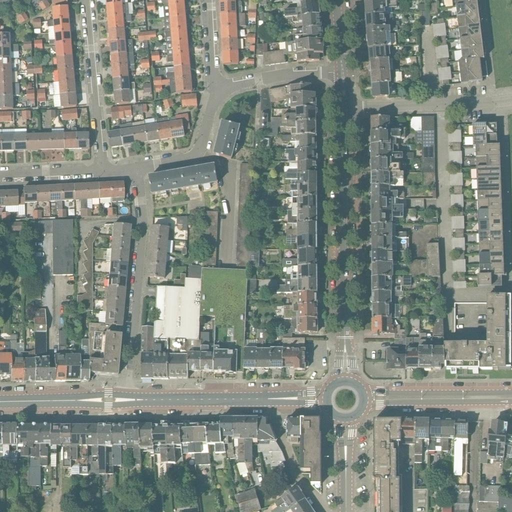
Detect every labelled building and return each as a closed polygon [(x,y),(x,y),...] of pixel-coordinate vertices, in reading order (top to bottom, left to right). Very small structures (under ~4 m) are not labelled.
[(367,17),(385,16),(385,9),(397,8),(397,1),(394,1),(365,3),(367,17)] [(221,15),(242,14),(241,2),(220,3),(221,15)] [(321,15),(318,2),(297,4),(298,10),(285,11),(285,19),(292,18),(321,15)] [(108,18),(129,16),(128,4),(122,4),(107,6),(108,18)] [(457,18),(479,15),(478,12),(481,11),(480,4),(477,4),(456,7),(457,18)] [(164,19),(185,17),(184,5),(169,6),(163,7),(164,19)] [(53,22),(69,20),(68,7),(52,8),(50,10),(51,22),(53,22)] [(236,27),(246,26),(245,14),(242,14),(221,15),(221,28),(236,27)] [(303,30),(322,28),(321,15),(292,18),(293,24),(302,23),(303,30)] [(458,29),(480,26),(480,23),(482,22),(481,15),(479,15),(457,18),(458,29)] [(109,31),(125,29),(124,23),(132,23),(131,16),(129,16),(108,18),(109,31)] [(368,30),(398,28),(399,27),(399,23),(393,23),(393,21),(386,21),(385,16),(367,17),(368,30)] [(165,32),(186,30),(185,17),(164,19),(165,32)] [(54,34),(70,32),(69,20),(53,22),(54,34)] [(460,40),(481,37),(481,33),(483,33),(482,26),(480,26),(458,29),(460,40)] [(222,40),(237,39),(236,27),(221,28),(222,40)] [(296,43),(322,40),(322,28),(303,30),(293,30),(294,43),(296,43)] [(369,50),(390,48),(391,48),(390,34),(391,34),(391,33),(395,32),(395,33),(398,32),(398,28),(368,30),(369,50)] [(110,43),(126,42),(125,29),(109,31),(110,43)] [(166,44),(187,42),(186,30),(165,32),(166,44)] [(56,46),(71,44),(70,32),(54,34),(55,41),(49,41),(50,46),(56,46)] [(0,47),(11,47),(10,35),(0,34),(0,47)] [(461,51),(483,48),(482,44),(485,44),(484,37),(481,37),(460,40),(461,51)] [(222,53),(238,52),(237,39),(222,40),(222,53)] [(298,61),(298,63),(307,62),(320,61),(319,55),(324,54),(323,48),(324,48),(323,42),(322,40),(296,43),(297,56),(294,56),(295,61),(298,61)] [(111,55),(134,53),(132,41),(126,42),(110,43),(111,55)] [(168,56),(188,54),(187,42),(166,44),(168,56)] [(57,58),(72,57),(71,44),(56,46),(57,58)] [(0,60),(11,60),(11,53),(19,53),(19,47),(11,47),(0,47),(0,60)] [(370,62),(391,60),(390,48),(369,50),(370,62)] [(462,61),(480,60),(484,60),(484,55),(486,55),(485,48),(483,48),(461,51),(462,61)] [(223,66),(224,66),(238,65),(238,52),(222,53),(223,66)] [(112,67),(135,65),(134,53),(111,55),(112,67)] [(174,68),(190,67),(188,54),(168,56),(168,63),(174,63),(174,68)] [(58,71),(73,70),(72,57),(57,58),(58,71)] [(0,72),(12,72),(11,60),(0,60),(0,72)] [(371,74),(394,72),(393,60),(391,60),(370,62),(371,74)] [(460,73),(487,70),(486,63),(480,63),(480,60),(462,61),(458,62),(460,73)] [(113,80),(129,78),(128,72),(135,71),(135,65),(112,67),(113,80)] [(175,81),(191,79),(190,67),(174,68),(175,81)] [(59,83),(74,82),(73,70),(58,71),(59,83)] [(461,85),(470,84),(483,82),(482,78),(488,77),(487,70),(460,73),(461,85)] [(0,84),(12,84),(12,72),(0,72),(0,84)] [(372,86),(391,84),(400,83),(399,72),(394,72),(371,74),(372,86)] [(114,92),(134,90),(133,85),(129,86),(129,78),(113,80),(114,92)] [(176,88),(176,93),(192,92),(191,79),(175,81),(170,81),(171,88),(176,88)] [(60,96),(76,95),(74,82),(59,83),(54,83),(55,96),(60,96)] [(0,97),(13,97),(17,97),(17,84),(12,84),(0,84),(0,97)] [(389,97),(389,91),(392,90),(391,84),(372,86),(373,99),(389,97)] [(301,87),(291,87),(293,95),(291,95),(291,110),(315,110),(316,107),(315,103),(315,100),(315,94),(311,94),(311,86),(301,87)] [(276,102),(282,101),(280,89),(274,91),(276,102)] [(116,105),(131,104),(136,103),(135,90),(134,90),(114,92),(116,105)] [(271,103),(276,102),(274,91),(268,92),(271,103)] [(60,96),(61,108),(77,107),(76,95),(60,96)] [(0,110),(14,109),(13,97),(0,97),(0,110)] [(143,115),(143,114),(142,106),(133,106),(133,116),(143,115)] [(70,120),(78,120),(77,110),(62,111),(62,118),(70,117),(70,120)] [(288,124),(315,124),(315,110),(291,110),(291,117),(282,117),(282,118),(271,119),(271,124),(288,124)] [(4,119),(12,119),(11,112),(0,112),(0,122),(4,123),(4,119)] [(169,121),(172,139),(185,137),(184,131),(190,130),(187,115),(176,117),(176,120),(169,121)] [(172,139),(169,121),(169,118),(156,120),(160,141),(172,139)] [(371,132),(389,132),(389,119),(371,119),(371,132)] [(148,143),(160,141),(156,120),(144,122),(148,143)] [(136,145),(148,143),(144,122),(132,124),(133,130),(136,145)] [(232,160),(236,143),(240,127),(222,123),(214,156),(232,160)] [(270,137),(278,137),(278,129),(280,128),(288,128),(288,124),(282,124),(271,124),(267,123),(267,130),(266,137),(270,137)] [(296,137),(315,136),(315,124),(288,124),(288,128),(288,131),(292,131),(292,137),(296,137)] [(473,136),(499,136),(499,129),(497,129),(496,125),(472,125),(473,136)] [(65,150),(78,150),(77,135),(77,129),(72,129),(72,135),(64,135),(65,150)] [(3,152),(15,152),(15,136),(15,130),(2,131),(2,137),(3,152)] [(123,147),(136,145),(133,130),(121,132),(123,147)] [(111,149),(123,147),(121,132),(108,134),(111,149)] [(372,146),(396,146),(396,140),(405,139),(405,132),(389,132),(371,132),(372,146)] [(77,135),(78,150),(90,149),(89,134),(77,135)] [(40,151),(53,150),(52,135),(39,136),(40,151)] [(53,150),(65,150),(64,135),(52,135),(53,150)] [(15,152),(28,151),(27,136),(15,136),(15,152)] [(28,151),(40,151),(39,136),(27,136),(28,151)] [(295,150),(316,150),(315,136),(296,137),(296,143),(295,143),(295,150)] [(497,143),(500,143),(499,136),(473,136),(473,148),(476,148),(500,147),(500,146),(497,146),(497,143)] [(372,161),(396,160),(414,160),(413,154),(399,154),(399,146),(396,146),(372,146),(372,161)] [(476,158),(502,157),(502,151),(500,151),(500,147),(476,148),(476,158)] [(253,163),(261,163),(261,151),(253,150),(253,163)] [(289,163),(316,163),(316,150),(295,150),(285,150),(285,155),(288,155),(289,163)] [(476,169),(503,168),(503,161),(500,161),(500,158),(502,158),(502,157),(476,158),(476,169)] [(372,173),(400,173),(400,166),(396,166),(396,160),(372,161),(372,173)] [(285,175),(316,174),(316,163),(289,163),(289,168),(285,168),(285,175)] [(185,190),(201,187),(218,184),(215,166),(182,172),(185,190)] [(477,180),(503,179),(503,172),(501,172),(500,169),(503,169),(503,168),(476,169),(477,180)] [(152,196),(185,190),(182,172),(149,178),(152,196)] [(372,187),(393,187),(395,187),(395,181),(404,181),(404,174),(400,174),(400,173),(372,173),(372,187)] [(291,187),(316,187),(316,174),(285,175),(285,181),(291,181),(291,187)] [(477,191),(504,190),(503,183),(501,183),(501,179),(503,179),(477,180),(477,191)] [(99,200),(111,200),(110,184),(98,185),(99,200)] [(111,203),(124,203),(123,184),(110,184),(111,200),(111,203)] [(80,210),(81,210),(86,210),(86,201),(86,185),(73,186),(74,202),(80,202),(80,210)] [(86,201),(99,200),(98,185),(86,185),(86,201)] [(62,203),(74,202),(73,186),(61,187),(62,203)] [(37,204),(49,203),(48,187),(36,188),(37,204)] [(57,211),(58,211),(62,211),(62,203),(61,187),(48,187),(49,203),(57,203),(57,211)] [(293,198),(316,198),(316,187),(291,187),(285,187),(285,193),(293,193),(293,198)] [(372,200),(399,200),(403,200),(403,193),(393,193),(393,187),(372,187),(372,200)] [(24,204),(37,204),(36,188),(23,189),(23,192),(24,204)] [(478,202),(504,201),(504,194),(501,194),(501,190),(504,190),(477,191),(478,202)] [(24,206),(24,204),(23,192),(17,193),(17,192),(5,193),(5,208),(18,208),(18,207),(24,206)] [(292,212),(316,212),(316,198),(293,198),(292,198),(292,212)] [(372,214),(403,213),(403,210),(403,207),(399,207),(399,200),(372,200),(372,214)] [(478,212),(504,211),(504,205),(502,205),(502,201),(504,201),(478,202),(478,212)] [(478,223),(505,222),(504,215),(502,216),(502,212),(504,212),(504,211),(478,212),(478,223)] [(293,225),(316,225),(316,212),(292,212),(292,218),(293,218),(293,225)] [(372,227),(395,226),(399,226),(399,219),(403,219),(405,219),(405,213),(403,213),(372,214),(372,227)] [(183,232),(187,232),(188,218),(177,218),(177,225),(183,226),(183,232)] [(20,230),(20,222),(9,221),(9,230),(20,230)] [(52,277),(73,276),(72,221),(52,222),(52,235),(52,277)] [(479,234),(505,233),(505,226),(502,226),(502,223),(505,223),(505,222),(478,223),(479,234)] [(112,238),(129,240),(131,227),(113,225),(112,238)] [(287,238),(316,238),(316,225),(293,225),(297,225),(297,231),(287,231),(287,238)] [(372,239),(393,239),(407,239),(406,233),(396,233),(395,226),(372,227),(372,239)] [(151,240),(168,242),(169,229),(152,227),(151,240)] [(91,244),(92,244),(98,233),(92,230),(87,239),(91,244)] [(479,245),(505,244),(505,237),(503,237),(503,234),(505,233),(479,234),(479,245)] [(111,250),(128,252),(129,240),(112,238),(111,250)] [(298,251),(317,250),(316,238),(287,238),(287,244),(297,244),(297,251),(298,251)] [(90,255),(92,255),(92,245),(92,244),(91,244),(87,239),(83,242),(87,251),(88,251),(90,255)] [(373,252),(393,252),(393,239),(372,239),(373,252)] [(150,252),(167,253),(168,242),(151,240),(150,252)] [(479,256),(506,255),(506,248),(503,248),(503,244),(505,244),(479,245),(479,256)] [(410,278),(433,278),(440,278),(439,245),(438,245),(424,246),(425,261),(408,262),(409,278),(410,278)] [(109,263),(127,264),(128,252),(111,250),(109,263)] [(292,268),(317,268),(317,250),(298,251),(298,260),(283,261),(283,268),(292,268)] [(90,266),(92,266),(92,255),(90,255),(88,251),(87,251),(83,253),(87,262),(88,262),(90,266)] [(248,265),(248,268),(259,268),(259,265),(260,251),(249,251),(249,253),(249,260),(248,265)] [(149,265),(166,267),(167,253),(150,252),(149,265)] [(373,265),(393,265),(393,252),(373,252),(373,265)] [(480,266),(506,266),(506,259),(503,259),(503,255),(506,255),(479,256),(480,266)] [(90,277),(92,277),(92,266),(90,266),(88,262),(87,262),(83,265),(87,273),(88,273),(90,277)] [(108,276),(126,277),(127,264),(109,263),(108,276)] [(148,278),(165,279),(166,267),(149,265),(148,278)] [(373,278),(393,278),(393,265),(373,265),(373,278)] [(480,277),(502,277),(507,277),(506,270),(504,270),(504,266),(506,266),(480,266),(480,277)] [(188,267),(187,277),(202,279),(202,270),(202,268),(188,267)] [(287,281),(317,280),(317,268),(292,268),(292,275),(287,275),(287,281)] [(200,317),(215,318),(215,326),(234,326),(234,342),(237,342),(237,350),(238,350),(238,354),(237,374),(244,374),(244,370),(245,369),(245,349),(247,290),(248,271),(237,271),(220,270),(215,270),(202,270),(202,279),(187,277),(186,278),(185,289),(174,288),(157,287),(155,328),(155,340),(169,340),(183,341),(200,341),(200,333),(200,317)] [(90,288),(92,289),(92,277),(90,277),(88,273),(87,273),(83,276),(87,285),(88,284),(90,288)] [(185,289),(186,279),(186,275),(181,275),(181,281),(175,280),(174,288),(185,289)] [(107,288),(125,290),(126,277),(108,276),(107,288)] [(477,277),(478,289),(504,288),(504,280),(502,280),(502,277),(480,277),(477,277)] [(401,287),(410,287),(409,278),(393,278),(373,278),(373,293),(392,292),(392,287),(401,287)] [(293,294),(317,294),(317,280),(287,281),(286,281),(286,286),(278,286),(277,293),(293,294)] [(247,294),(256,294),(257,281),(248,281),(247,294)] [(92,299),(96,299),(96,291),(92,291),(92,289),(90,288),(88,284),(87,285),(83,287),(86,294),(87,295),(89,298),(92,298),(92,299)] [(106,300),(124,302),(125,290),(107,288),(106,300)] [(373,306),(396,306),(395,300),(395,293),(392,292),(373,293),(373,306)] [(92,306),(92,299),(92,298),(89,298),(87,295),(86,294),(82,296),(88,306),(92,306)] [(293,307),(317,306),(317,294),(293,294),(293,299),(293,307)] [(92,306),(88,306),(82,296),(77,297),(77,309),(88,309),(88,312),(92,312),(92,306)] [(511,370),(511,333),(511,297),(487,297),(487,345),(486,345),(486,370),(511,370)] [(105,313),(123,314),(124,302),(106,300),(105,313)] [(299,319),(317,319),(317,306),(293,307),(284,306),(284,311),(294,312),(294,313),(299,314),(299,319)] [(373,319),(391,319),(396,319),(396,306),(373,306),(373,319)] [(104,326),(117,327),(122,327),(123,314),(105,313),(104,326)] [(54,382),(54,366),(51,366),(48,366),(48,358),(48,355),(41,355),(40,334),(46,333),(45,315),(34,315),(34,343),(34,360),(35,382),(51,382),(54,382)] [(283,339),(292,339),(292,333),(297,334),(300,334),(317,334),(317,319),(299,319),(297,319),(292,319),(292,328),(291,328),(291,331),(289,331),(289,333),(283,332),(283,339)] [(406,339),(406,331),(400,332),(400,327),(394,327),(392,327),(391,319),(373,319),(373,335),(395,334),(395,340),(395,341),(407,341),(406,339)] [(118,377),(119,363),(121,336),(116,335),(117,327),(104,326),(88,325),(88,341),(88,358),(88,363),(89,374),(118,377)] [(155,357),(155,340),(155,328),(143,328),(141,355),(141,357),(155,357)] [(257,369),(271,369),(271,350),(266,350),(267,331),(257,331),(257,340),(257,349),(257,369)] [(214,372),(214,354),(210,354),(210,333),(200,333),(200,341),(201,372),(214,372)] [(419,370),(433,370),(433,346),(426,346),(426,335),(419,335),(419,339),(419,370)] [(11,383),(24,382),(23,357),(16,356),(16,342),(15,336),(10,336),(10,342),(10,355),(10,377),(11,383)] [(0,376),(10,377),(10,355),(5,355),(5,348),(5,343),(3,343),(3,337),(0,337),(0,376)] [(283,349),(283,369),(284,369),(284,368),(295,368),(295,371),(305,371),(305,339),(292,339),(283,339),(283,349)] [(406,370),(419,370),(419,339),(406,339),(407,341),(406,370)] [(441,366),(445,366),(444,345),(444,339),(432,339),(433,346),(433,370),(441,370),(441,366)] [(169,380),(169,379),(169,340),(155,340),(155,357),(155,380),(169,380)] [(183,342),(183,341),(169,340),(169,379),(189,379),(189,372),(189,357),(185,357),(185,342),(183,342)] [(189,357),(189,372),(201,372),(200,341),(183,341),(183,342),(185,342),(185,357),(189,357)] [(392,370),(406,370),(407,341),(395,341),(395,351),(388,351),(388,366),(386,366),(386,367),(385,368),(385,369),(385,370),(386,371),(387,372),(389,372),(390,372),(391,371),(392,370)] [(478,370),(486,370),(486,345),(444,345),(445,366),(445,370),(451,370),(451,374),(456,374),(456,370),(473,370),(473,374),(478,374),(478,370)] [(54,382),(65,382),(65,351),(65,348),(58,348),(58,356),(54,356),(54,366),(54,382)] [(245,369),(257,369),(257,349),(245,349),(245,369)] [(271,369),(283,369),(283,349),(271,349),(271,350),(271,369)] [(65,382),(79,382),(79,363),(79,356),(75,356),(75,351),(65,351),(65,382)] [(24,382),(35,382),(34,360),(29,360),(29,353),(23,354),(23,357),(24,382)] [(237,374),(238,354),(214,354),(214,372),(227,373),(227,374),(237,374)] [(142,380),(155,380),(155,357),(141,357),(142,380)] [(89,382),(89,374),(88,363),(79,363),(79,382),(89,382)] [(234,460),(236,460),(233,420),(221,420),(221,426),(222,444),(224,444),(226,454),(227,461),(234,460)] [(240,469),(245,469),(245,420),(233,420),(236,460),(238,460),(239,465),(240,469)] [(245,420),(245,469),(247,469),(252,484),(258,482),(255,472),(254,473),(252,465),(253,465),(253,441),(258,441),(259,420),(245,420)] [(284,461),(281,452),(282,452),(276,442),(277,442),(271,427),(267,427),(267,420),(259,420),(258,441),(258,443),(258,452),(276,452),(272,452),(273,461),(284,461)] [(304,439),(321,439),(321,435),(320,435),(320,420),(287,420),(287,421),(285,421),(283,423),(283,428),(285,429),(288,429),(288,439),(304,439)] [(374,481),(377,481),(377,495),(378,509),(377,511),(400,511),(400,509),(400,495),(400,480),(397,480),(397,466),(397,452),(395,452),(395,443),(401,443),(401,438),(402,421),(374,420),(374,481)] [(401,445),(415,445),(416,421),(402,420),(402,421),(401,438),(401,443),(401,445)] [(435,448),(441,448),(442,421),(441,421),(439,420),(436,420),(434,421),(429,421),(429,448),(428,458),(434,458),(434,452),(435,452),(435,448)] [(422,448),(429,448),(429,421),(416,421),(415,445),(415,449),(415,464),(422,464),(422,457),(422,448)] [(448,440),(455,440),(455,422),(442,421),(441,448),(441,452),(448,452),(448,440)] [(504,459),(505,444),(507,431),(507,425),(501,424),(501,423),(500,421),(496,421),(495,422),(494,424),(493,424),(492,431),(489,431),(487,444),(489,444),(487,460),(503,462),(503,459),(504,459)] [(455,422),(455,440),(454,477),(462,477),(463,445),(468,445),(468,422),(455,422)] [(167,469),(169,469),(168,424),(162,424),(162,427),(154,427),(155,453),(155,456),(161,456),(161,464),(167,464),(167,469)] [(168,424),(169,469),(172,469),(172,464),(176,464),(175,450),(182,450),(181,445),(181,427),(170,427),(170,424),(168,424)] [(10,460),(18,460),(18,426),(3,426),(3,453),(3,467),(7,465),(7,460),(10,460)] [(24,458),(29,458),(29,426),(18,426),(18,460),(18,468),(23,468),(24,458)] [(40,486),(41,467),(41,426),(29,426),(29,458),(29,465),(29,470),(29,486),(40,486)] [(52,456),(51,426),(41,426),(41,467),(48,467),(48,459),(48,456),(52,456)] [(58,448),(62,448),(61,427),(52,428),(52,426),(51,426),(52,456),(57,456),(58,448)] [(147,454),(155,453),(154,427),(152,427),(152,426),(140,427),(141,451),(147,451),(147,454)] [(211,465),(209,446),(208,426),(194,427),(194,454),(195,465),(211,465)] [(216,454),(226,454),(224,444),(222,444),(221,426),(208,426),(209,446),(215,446),(216,454)] [(72,470),(72,467),(71,427),(61,427),(62,448),(65,448),(63,450),(63,470),(64,470),(72,470)] [(79,476),(85,476),(94,476),(94,482),(100,482),(100,476),(99,427),(84,427),(71,427),(72,467),(78,467),(78,453),(80,453),(80,458),(79,458),(79,476)] [(114,475),(114,468),(113,427),(99,427),(100,476),(114,475)] [(122,453),(127,453),(127,427),(113,427),(114,468),(122,467),(122,453)] [(141,460),(141,451),(140,427),(127,427),(127,453),(127,454),(134,454),(134,460),(135,466),(142,466),(141,460)] [(192,455),(194,454),(194,427),(181,427),(181,445),(188,445),(189,455),(192,455)] [(304,450),(304,460),(304,472),(315,471),(315,485),(321,485),(321,460),(321,449),(321,439),(304,439),(304,450)] [(454,487),(454,499),(469,499),(470,493),(469,487),(454,487)] [(511,511),(511,499),(499,496),(500,487),(496,487),(479,487),(479,503),(499,503),(498,511),(511,511)] [(288,511),(290,511),(305,501),(297,488),(278,501),(281,507),(273,511),(288,511)] [(240,511),(259,511),(262,511),(255,490),(236,496),(240,511)] [(311,511),(313,511),(305,501),(290,511),(291,511),(311,511)] [(71,511),(72,503),(63,503),(63,511),(71,511)]
